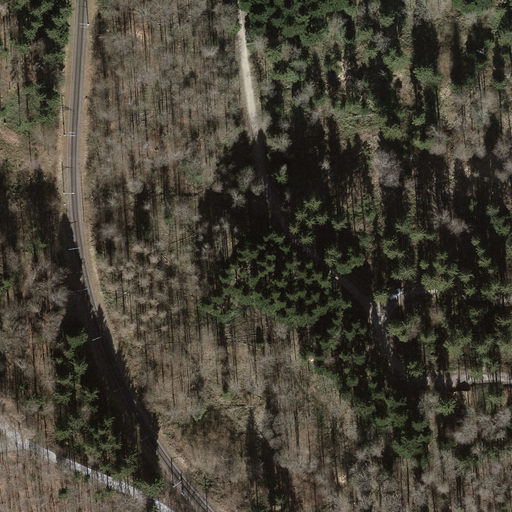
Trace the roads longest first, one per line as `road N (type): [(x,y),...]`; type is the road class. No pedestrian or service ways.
road 1 (track): [(381,320),(292,238),(269,197),(235,0)]
road 2 (track): [(16,437),(167,511)]
road 3 (track): [(511,379),(421,378),(398,361),(381,320)]
road 4 (track): [(511,299),(420,290),(393,303),(381,320)]
